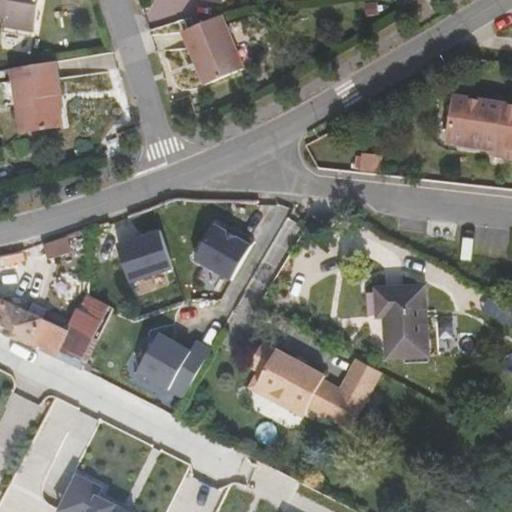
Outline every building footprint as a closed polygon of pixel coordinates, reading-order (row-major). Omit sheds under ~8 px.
[(0,0),(0,23),(20,29),(29,0),(0,0)] [(202,14),(204,0),(170,0),(169,8),(202,14)] [(418,0),(396,0),(406,18),(423,9),(418,0)] [(234,81),(214,32),(205,30),(184,40),(175,45),(197,97),(234,81)] [(64,64),(16,72),(27,138),(73,130),(64,64)] [(486,158),(482,168),(482,173),(508,178),(508,170),(511,170),(511,127),(445,115),(438,150),(486,158)] [(288,149),(306,177),(331,181),(307,139),(288,149)] [(436,160),(482,168),(486,158),(438,150),(436,160)] [(120,225),(118,212),(91,220),(98,234),(120,225)] [(220,222),(199,260),(237,281),(258,243),(220,222)] [(68,244),(64,229),(36,238),(42,252),(68,244)] [(179,270),(167,230),(121,244),(134,284),(179,270)] [(78,292),(59,324),(43,356),(127,399),(141,372),(160,335),(78,292)] [(0,334),(43,356),(59,324),(0,293),(0,334)] [(440,361),(439,295),(391,294),(391,326),(403,326),(402,361),(440,361)] [(160,335),(141,372),(192,398),(217,350),(204,344),(199,354),(160,335)] [(288,412),(291,406),(243,380),(261,346),(248,339),(235,363),(243,367),(235,383),(288,412)] [(309,371),(261,346),(243,380),(291,406),(293,402),(335,425),(354,389),(330,376),(325,385),(307,376),(309,371)] [(342,354),(330,376),(354,389),(366,367),(342,354)] [(50,511),(52,511),(71,476),(64,472),(45,509),(50,511)] [(103,511),(99,510),(103,503),(85,494),(89,485),(71,476),(52,511),(103,511)] [(120,511),(103,503),(99,510),(103,511),(120,511)]
